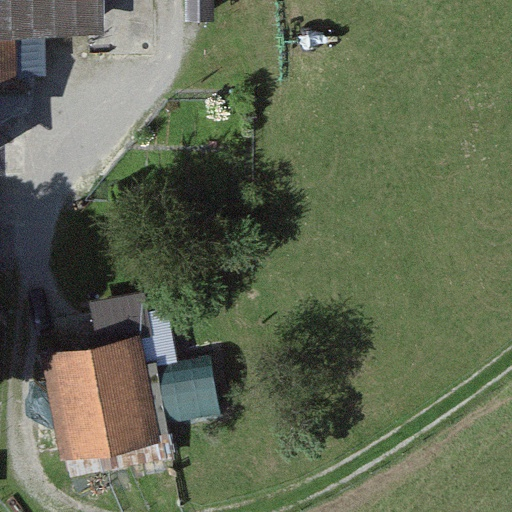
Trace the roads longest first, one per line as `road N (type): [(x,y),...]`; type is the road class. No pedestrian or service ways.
road 1 (track): [(82,511),(32,484),(17,407),(34,229)]
road 2 (track): [(511,363),(285,508),(255,511)]
